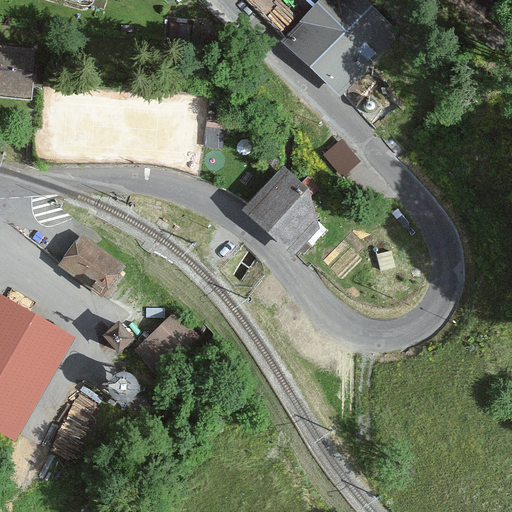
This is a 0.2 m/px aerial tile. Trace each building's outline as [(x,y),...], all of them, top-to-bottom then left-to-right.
[(369,0),(311,0),(316,4),(281,43),(350,101),(403,33),(369,0)] [(32,42),(0,40),(0,92),(30,94),(32,42)] [(338,137),(323,154),(340,169),(355,152),(338,137)] [(323,216),(281,170),(246,202),(288,248),(323,216)] [(126,271),(82,238),(57,270),(102,304),(126,271)] [(76,343),(0,299),(0,439),(16,448),(76,343)] [(175,314),(135,353),(160,379),(200,339),(175,314)] [(135,347),(118,329),(103,343),(119,361),(135,347)]
